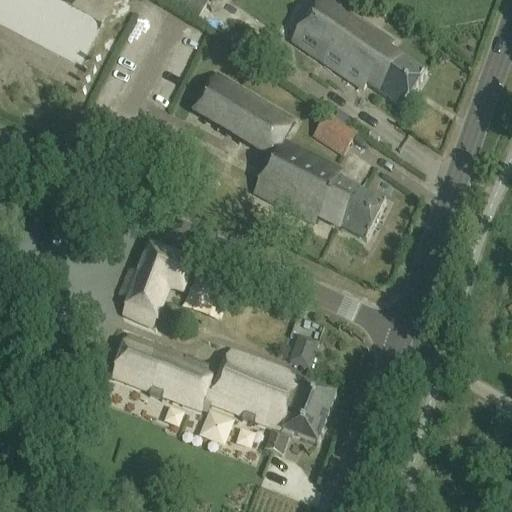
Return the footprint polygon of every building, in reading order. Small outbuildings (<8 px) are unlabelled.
[(165,0),(198,22),(212,0),(165,0)] [(396,43),(333,0),(321,0),(293,42),(365,91),(368,86),(403,110),(427,74),(392,48),(396,43)] [(385,19),(393,9),(382,0),(378,0),(372,10),(385,19)] [(195,95),(207,57),(191,52),(179,90),(195,95)] [(211,84),(194,113),(271,160),(272,160),(284,140),(295,121),(218,75),(212,85),(211,84)] [(172,95),(165,109),(182,116),(188,102),(172,95)] [(344,157),(359,133),(330,114),(314,138),(344,157)] [(387,205),(338,179),(343,171),(284,140),(272,160),(271,160),(253,193),(315,224),(320,215),(343,228),(368,241),(387,205)] [(183,297),(197,263),(150,244),(139,274),(129,271),(119,296),(128,302),(124,318),(153,330),(170,292),(183,297)] [(187,356),(153,344),(130,335),(113,378),(202,411),(206,400),(283,433),(281,437),(272,434),(266,453),(283,459),(290,435),(318,445),(337,396),(288,376),(290,374),(231,351),(219,382),(182,368),(187,356)] [(309,371),(319,346),(300,338),(290,364),(309,371)] [(335,391),(354,379),(346,366),(327,378),(335,391)] [(0,394),(45,411),(53,389),(0,368),(0,394)]
